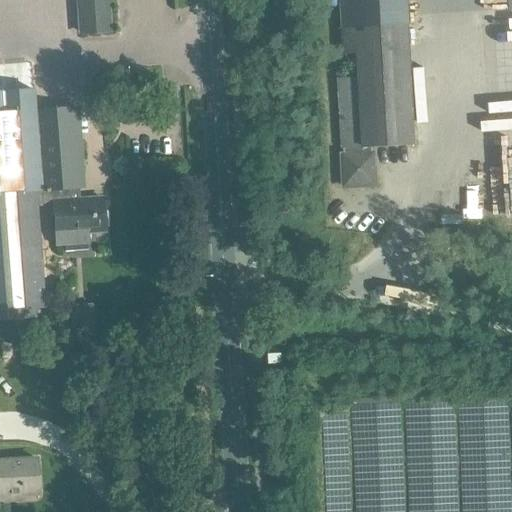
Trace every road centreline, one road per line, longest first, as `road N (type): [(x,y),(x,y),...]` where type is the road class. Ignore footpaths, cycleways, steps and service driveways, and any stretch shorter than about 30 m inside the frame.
road 1 (primary): [(230,281),(210,0)]
road 2 (primary): [(245,511),(230,281)]
road 3 (unclassified): [(230,281),(432,309)]
